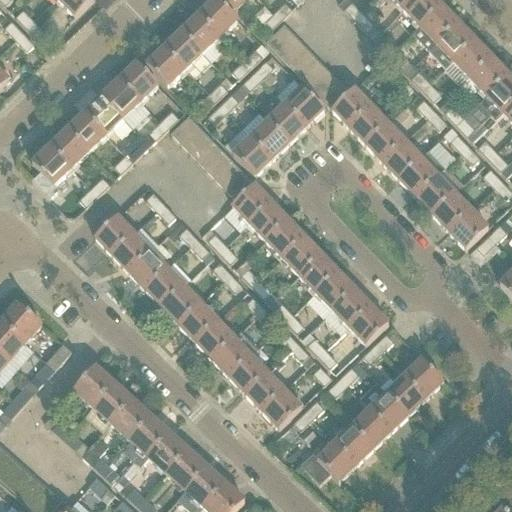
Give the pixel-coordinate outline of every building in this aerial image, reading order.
[(9,0),(0,0),(0,5),(5,11),(13,3),(9,0)] [(96,0),(62,0),(58,4),(75,22),(97,0),(96,0)] [(252,0),(221,0),(236,15),(252,0)] [(388,0),(403,15),(419,0),(388,0)] [(419,0),(403,15),(420,32),(442,11),(431,0),(419,0)] [(216,2),(198,19),(220,42),(237,25),(216,2)] [(285,8),(274,18),(281,25),(292,15),(285,8)] [(345,14),(356,26),(363,20),(352,8),(345,14)] [(420,32),(413,39),(430,57),(437,50),(459,28),(442,11),(420,32)] [(23,15),(15,22),(27,34),(35,27),(23,15)] [(281,25),(274,18),(262,30),(269,37),(281,25)] [(198,19),(181,36),(203,58),(220,42),(198,19)] [(363,20),(356,26),(367,37),(374,31),(363,20)] [(12,26),(4,33),(15,45),(23,38),(12,26)] [(35,27),(27,34),(38,45),(45,38),(35,27)] [(437,50),(430,57),(446,73),(453,67),(475,45),(459,28),(437,50)] [(266,47),(275,56),(293,40),(284,30),(266,47)] [(181,36),(163,53),(185,75),(193,84),(211,67),(203,58),(181,36)] [(22,39),(14,47),(25,58),(33,50),(22,39)] [(275,56),(284,65),(301,49),(293,40),(275,56)] [(385,42),(378,49),(389,61),(397,54),(385,42)] [(453,67),(470,84),(492,63),(475,45),(453,67)] [(284,65),(293,75),(310,58),(301,49),(284,65)] [(185,75),(163,53),(146,69),(168,92),(185,75)] [(397,54),(389,61),(400,72),(407,65),(397,54)] [(255,55),(243,66),(250,73),(262,62),(255,55)] [(293,75),(301,84),(319,67),(310,58),(293,75)] [(470,84),(486,101),(509,80),(492,63),(470,84)] [(250,73),(243,66),(231,77),(238,84),(250,73)] [(136,67),(119,84),(140,107),(158,90),(136,67)] [(266,67),(254,78),(261,85),(272,74),(266,67)] [(301,84),(310,93),(328,76),(319,67),(301,84)] [(390,70),(382,77),(394,90),(402,82),(390,70)] [(0,75),(0,94),(9,86),(0,75)] [(310,93),(319,102),(336,85),(328,76),(310,93)] [(411,84),(423,95),(430,89),(418,77),(411,84)] [(261,85),(254,78),(243,89),(250,96),(261,85)] [(486,101),(480,108),(489,118),(497,125),(503,119),(511,110),(511,83),(509,80),(486,101)] [(402,82),(394,90),(405,101),(413,93),(402,82)] [(293,83),(276,100),(285,109),(306,132),(324,115),(310,100),(302,92),(293,83)] [(119,84),(101,101),(123,124),(140,107),(119,84)] [(336,85),(319,102),(328,111),(345,94),(336,85)] [(221,88),(209,99),(215,106),(227,95),(221,88)] [(430,89),(423,95),(433,106),(440,100),(430,89)] [(332,115),(349,133),(372,112),(354,93),(332,115)] [(215,106),(209,99),(197,110),(203,118),(215,106)] [(231,100),(219,112),(226,119),(238,108),(231,100)] [(101,101),(84,118),(106,140),(123,124),(101,101)] [(416,113),(428,125),(435,118),(423,106),(416,113)] [(285,109),(268,125),(289,148),(306,132),(285,109)] [(511,110),(503,119),(511,128),(511,110)] [(226,119),(219,112),(208,122),(215,129),(226,119)] [(349,133),(366,150),(388,129),(372,112),(349,133)] [(445,118),(456,130),(463,123),(452,112),(445,118)] [(172,116),(160,127),(167,135),(178,123),(172,116)] [(84,118),(67,135),(88,157),(106,140),(84,118)] [(435,118),(428,125),(439,136),(446,129),(435,118)] [(172,138),(180,148),(198,131),(189,122),(172,138)] [(463,123),(456,130),(467,141),(474,134),(463,123)] [(268,125),(250,143),(272,165),(289,148),(268,125)] [(167,135),(160,127),(148,139),(155,146),(167,135)] [(366,150),(383,168),(405,146),(388,129),(366,150)] [(180,148),(189,157),(206,140),(198,131),(180,148)] [(67,135),(50,151),(71,173),(88,157),(67,135)] [(457,139),(450,147),(461,159),(469,151),(457,139)] [(189,157),(198,166),(215,149),(206,140),(189,157)] [(272,165),(250,143),(233,159),(254,182),(272,165)] [(478,151),(490,164),(498,156),(486,144),(478,151)] [(132,145),(121,155),(126,160),(132,168),(144,157),(137,150),(132,145)] [(383,168),(399,185),(422,164),(405,146),(383,168)] [(422,164),(399,185),(416,202),(438,181),(441,178),(445,174),(444,173),(454,163),(439,147),(429,157),(422,164)] [(198,166),(206,175),(224,158),(215,149),(198,166)] [(40,177),(32,185),(49,204),(58,195),(53,191),(71,173),(50,151),(32,168),(40,177)] [(469,151),(461,159),(472,170),(480,163),(469,151)] [(206,175),(215,184),(232,167),(224,158),(206,175)] [(497,158),(489,165),(500,176),(508,169),(497,158)] [(132,168),(126,160),(114,172),(120,179),(132,168)] [(215,184),(224,193),(241,176),(232,167),(215,184)] [(482,182),(494,194),(501,187),(490,175),(482,182)] [(241,176),(224,193),(232,202),(250,185),(241,176)] [(416,202),(432,220),(455,198),(438,181),(416,202)] [(102,183),(91,194),(98,201),(109,190),(102,183)] [(511,197),(501,187),(494,194),(505,205),(511,198),(511,197)] [(232,211),(249,229),(271,207),(254,190),(232,211)] [(98,201),(91,194),(79,205),(86,212),(98,201)] [(432,220),(449,237),(472,215),(455,198),(432,220)] [(146,206),(157,218),(164,211),(153,199),(146,206)] [(249,229),(265,246),(288,225),(271,207),(249,229)] [(164,211),(157,218),(168,229),(175,222),(164,211)] [(472,215),(449,237),(466,254),(488,233),(472,215)] [(95,244),(112,261),(134,240),(117,222),(95,244)] [(265,246),(282,264),(305,242),(288,225),(265,246)] [(500,231),(489,242),(496,249),(507,238),(500,231)] [(179,240),(191,252),(198,245),(186,233),(179,240)] [(206,245),(219,258),(226,251),(214,238),(206,245)] [(112,261),(128,278),(151,257),(134,240),(112,261)] [(282,264),(299,281),(321,259),(305,242),(282,264)] [(496,249),(489,242),(470,259),(480,270),(498,252),(495,249),(496,249)] [(198,245),(191,252),(201,263),(209,256),(198,245)] [(226,251),(219,258),(228,268),(236,261),(226,251)] [(128,278),(145,296),(167,274),(151,257),(128,278)] [(299,281),(316,298),(338,277),(321,259),(299,281)] [(212,275),(224,287),(231,280),(219,268),(212,275)] [(240,280),(252,293),(259,286),(247,273),(240,280)] [(145,296),(162,313),(184,292),(167,274),(145,296)] [(511,276),(499,288),(511,301),(511,276)] [(316,298),(332,315),(354,294),(338,277),(316,298)] [(231,280),(224,287),(234,298),(242,291),(231,280)] [(259,286),(252,293),(262,303),(269,296),(259,286)] [(162,313),(179,331),(201,309),(184,292),(162,313)] [(332,315),(324,323),(341,340),(349,333),(371,311),(354,294),(332,315)] [(246,310),(257,322),(265,315),(253,303),(246,310)] [(18,308),(1,327),(25,349),(42,330),(18,308)] [(273,315),(285,327),(292,321),(280,308),(273,315)] [(179,331),(195,348),(218,327),(201,309),(179,331)] [(371,311),(349,333),(366,350),(388,329),(371,311)] [(265,315),(257,322),(268,333),(275,326),(265,315)] [(292,321),(285,327),(295,338),(302,331),(292,321)] [(1,327),(0,328),(0,358),(9,367),(25,349),(1,327)] [(195,348),(212,365),(234,344),(218,327),(195,348)] [(234,344),(212,365),(228,382),(251,361),(258,354),(242,337),(234,344)] [(279,344),(290,356),(298,349),(286,337),(279,344)] [(386,340),(375,350),(382,358),(393,347),(386,340)] [(307,349),(319,362),(326,355),(314,343),(307,349)] [(63,349),(47,367),(55,375),(72,357),(63,349)] [(298,349),(290,356),(301,367),(307,373),(314,366),(308,360),(298,349)] [(382,358),(375,350),(363,362),(370,369),(382,358)] [(326,355),(319,362),(329,372),(336,365),(326,355)] [(0,358),(0,376),(9,367),(0,358)] [(228,382),(245,400),(267,378),(251,361),(228,382)] [(422,364),(404,381),(426,403),(443,386),(422,364)] [(55,375),(47,367),(36,380),(44,387),(55,375)] [(74,395),(94,412),(115,389),(95,371),(74,395)] [(312,378),(323,390),(330,383),(319,371),(312,378)] [(351,371),(339,382),(347,391),(360,379),(351,371)] [(245,400),(262,417),(284,395),(267,378),(245,400)] [(404,381),(387,398),(408,420),(426,403),(404,381)] [(339,382),(327,394),(335,402),(347,391),(339,382)] [(94,412),(111,428),(133,405),(115,389),(94,412)] [(24,390),(13,403),(14,404),(22,412),(32,400),(34,399),(24,390)] [(284,395),(262,417),(279,434),(301,413),(284,395)] [(387,398),(370,414),(391,436),(408,420),(387,398)] [(13,403),(2,415),(11,423),(22,412),(14,404),(13,403)] [(111,428),(130,445),(151,421),(133,405),(111,428)] [(317,406),(305,417),(312,424),(324,413),(317,406)] [(58,412),(44,427),(52,434),(51,435),(64,446),(72,437),(59,426),(66,419),(58,412)] [(370,414),(352,431),(374,453),(391,436),(370,414)] [(312,424),(305,417),(294,428),(301,435),(307,430),(312,424)] [(130,445),(149,462),(170,438),(151,421),(130,445)] [(301,435),(298,438),(308,448),(316,440),(307,430),(301,435)] [(352,431),(335,447),(357,470),(374,453),(352,431)] [(72,437),(64,446),(75,456),(83,447),(72,437)] [(149,462),(167,478),(188,455),(170,438),(149,462)] [(82,461),(81,462),(89,468),(97,459),(98,461),(107,451),(98,443),(82,461)] [(357,470),(335,447),(318,464),(312,458),(300,470),(319,490),(331,479),(339,487),(357,470)] [(167,478),(186,495),(207,472),(188,455),(167,478)] [(0,464),(0,482),(16,465),(7,457),(0,464)] [(89,468),(100,478),(108,469),(98,461),(97,459),(89,468)] [(0,482),(0,488),(6,494),(25,473),(16,465),(0,482)] [(108,469),(100,478),(112,489),(120,480),(108,469)] [(186,495),(177,505),(184,511),(204,511),(226,488),(207,472),(186,495)] [(6,494),(15,502),(34,481),(25,473),(6,494)] [(15,502),(24,510),(43,490),(34,481),(15,502)] [(96,483),(89,491),(101,502),(108,494),(96,483)] [(226,488),(204,511),(238,511),(245,505),(226,488)] [(24,510),(26,511),(39,511),(52,498),(43,490),(24,510)] [(125,501),(137,511),(145,503),(133,492),(125,501)] [(52,498),(39,511),(55,511),(61,506),(52,498)] [(155,511),(145,503),(137,511),(155,511)]
